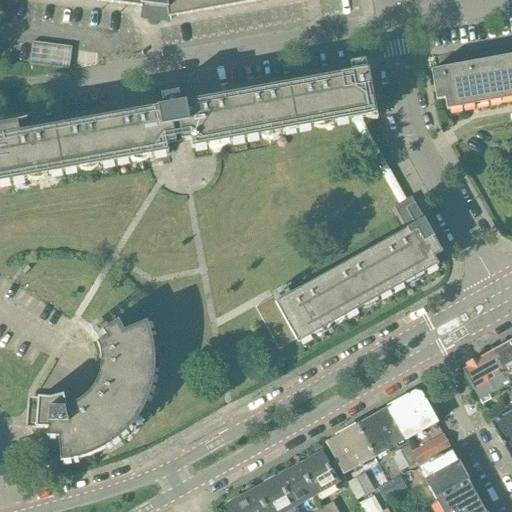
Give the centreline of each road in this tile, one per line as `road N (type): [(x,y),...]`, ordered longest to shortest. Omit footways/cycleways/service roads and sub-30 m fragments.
road 1 (residential): [(496,286),(408,120),(391,23)]
road 2 (tertiary): [(181,486),(425,355)]
road 3 (tertiary): [(413,332),(172,467)]
road 4 (residential): [(511,511),(425,355)]
road 5 (tertiary): [(172,467),(31,511)]
road 6 (residential): [(391,23),(511,1)]
